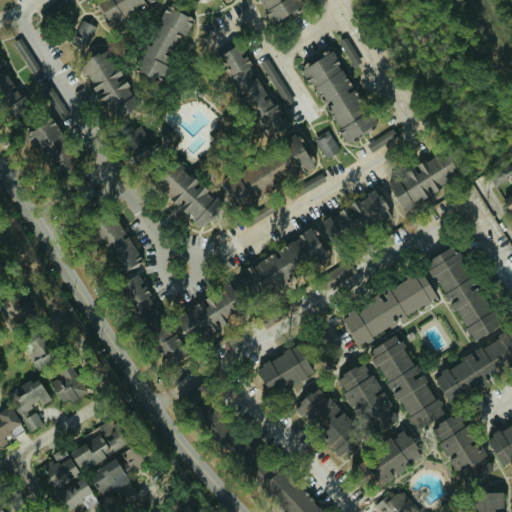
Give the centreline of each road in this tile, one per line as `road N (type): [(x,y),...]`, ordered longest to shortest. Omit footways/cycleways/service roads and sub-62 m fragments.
road 1 (tertiary): [(237,511),(119,358),(0,166)]
road 2 (residential): [(105,385),(44,288),(17,265)]
road 3 (residential): [(14,459),(100,404),(105,385)]
